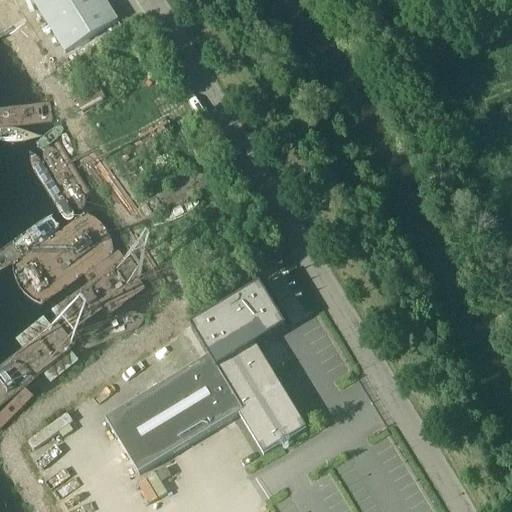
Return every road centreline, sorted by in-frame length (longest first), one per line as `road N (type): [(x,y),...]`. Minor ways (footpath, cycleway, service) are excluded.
road 1 (unclassified): [(460,511),(147,0)]
road 2 (unknown): [(391,397),(241,489)]
